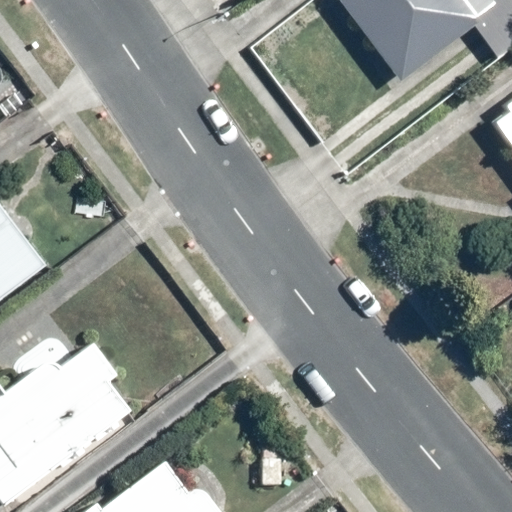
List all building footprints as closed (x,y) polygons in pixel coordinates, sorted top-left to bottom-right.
[(334,0),(394,80),(474,22),(471,17),(491,2),(488,0),(334,0)] [(511,96),(501,105),(504,109),(487,122),(511,155),(511,96)] [(0,293),(39,264),(0,212),(0,293)] [(55,367),(49,358),(0,394),(0,393),(0,499),(1,501),(126,408),(102,375),(108,371),(88,343),(55,367)] [(227,438),(201,458),(230,495),(256,476),(227,438)] [(217,511),(196,485),(181,497),(158,467),(99,511),(217,511)]
